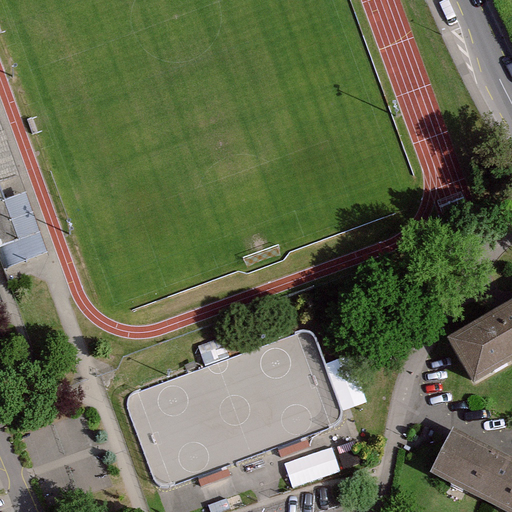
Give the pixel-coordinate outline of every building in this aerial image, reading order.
[(0,249),(18,243),(4,202),(0,192),(0,249)] [(27,194),(4,202),(18,243),(0,249),(0,253),(6,269),(49,254),(27,194)] [(511,311),(444,351),(470,400),(511,377),(511,311)] [(511,511),(511,470),(453,439),(432,483),(491,511),(511,511)] [(285,463),(293,487),(342,472),(334,447),(285,463)]
